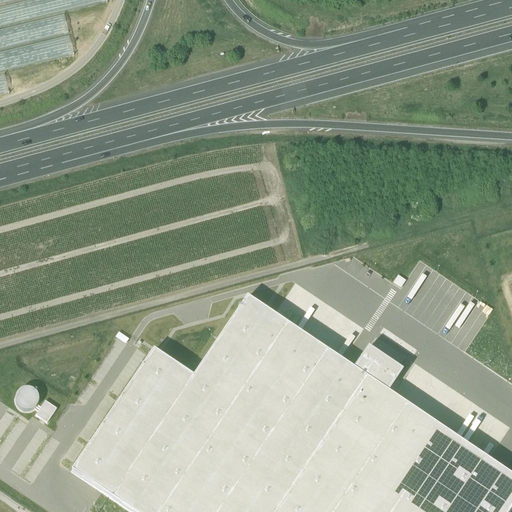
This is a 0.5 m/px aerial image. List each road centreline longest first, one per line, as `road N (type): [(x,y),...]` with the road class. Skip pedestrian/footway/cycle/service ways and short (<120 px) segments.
road 1 (track): [(511,205),(0,346)]
road 2 (motorway): [(168,126),(511,35)]
road 3 (motorway): [(168,126),(313,124),(511,136)]
road 4 (motorway): [(353,50),(38,134)]
road 5 (motorway): [(150,0),(119,63),(38,134)]
road 6 (motorway): [(0,170),(168,126)]
road 7 (track): [(0,107),(68,77),(99,44),(122,0)]
road 8 (motorway): [(511,9),(353,50)]
road 9 (motorway): [(353,50),(269,34),(229,0)]
